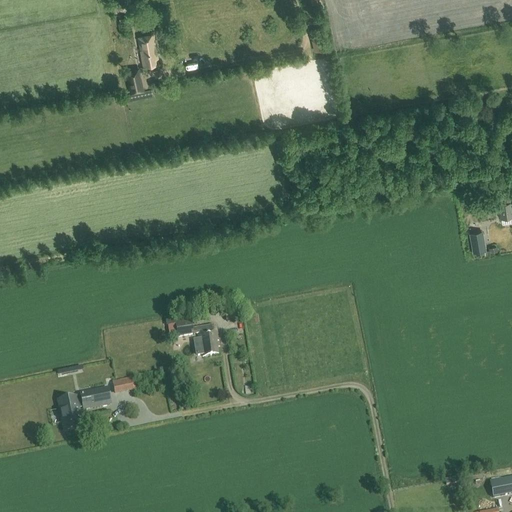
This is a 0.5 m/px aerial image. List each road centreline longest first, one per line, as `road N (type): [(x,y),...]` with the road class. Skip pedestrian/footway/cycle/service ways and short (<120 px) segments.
road 1 (track): [(391,511),(370,400),(348,385),(140,422)]
road 2 (track): [(174,76),(296,51),(306,34),(294,0)]
